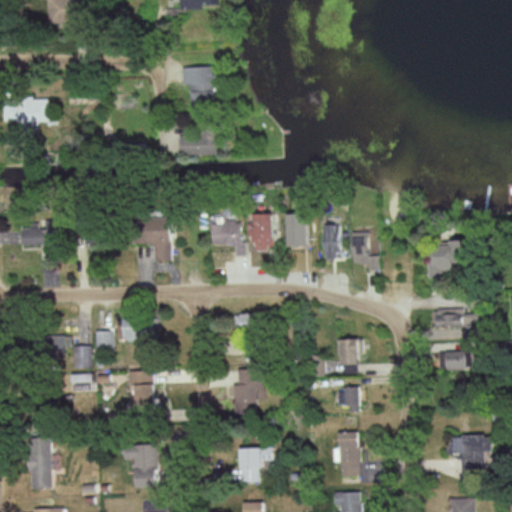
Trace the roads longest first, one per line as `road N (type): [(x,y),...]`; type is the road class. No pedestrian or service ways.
road 1 (residential): [(402,330),(362,301),(315,293),(237,288),(0,300)]
road 2 (residential): [(203,511),(198,291)]
road 3 (residential): [(411,511),(402,330)]
road 4 (residential): [(157,63),(0,62)]
road 5 (residential): [(168,141),(157,63),(160,0)]
